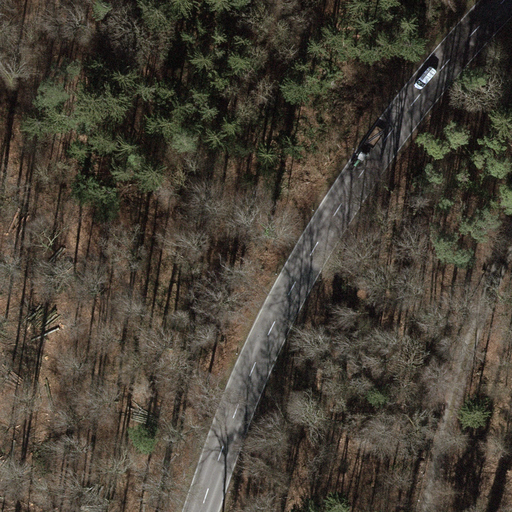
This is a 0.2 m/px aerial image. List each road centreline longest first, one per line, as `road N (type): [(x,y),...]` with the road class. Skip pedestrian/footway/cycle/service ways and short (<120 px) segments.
road 1 (secondary): [(507,0),(402,119),(300,272),(200,511)]
road 2 (track): [(511,254),(459,374),(434,511)]
